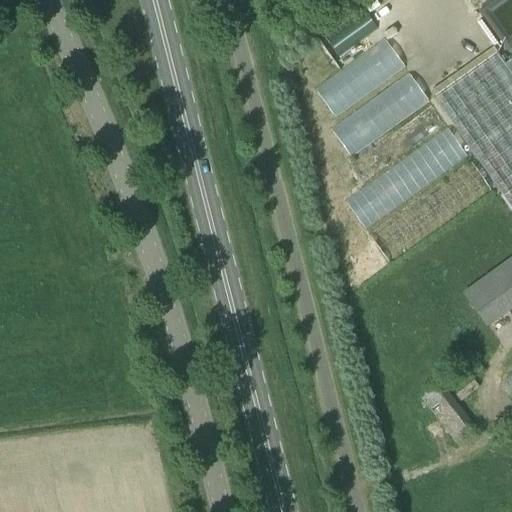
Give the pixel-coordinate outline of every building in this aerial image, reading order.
[(316,89),(334,113),(384,77),(378,67),(398,53),(386,37),(373,46),(358,26),(338,41),(353,62),(316,89)] [(511,60),(505,65),(497,54),(434,98),(511,209),(511,60)] [(350,156),(431,102),(411,73),(330,126),(350,156)] [(364,227),(469,156),(449,127),(345,198),(364,227)] [(487,330),(511,312),(511,293),(496,270),(462,294),(487,330)] [(457,447),(478,431),(440,383),(419,399),(457,447)]
